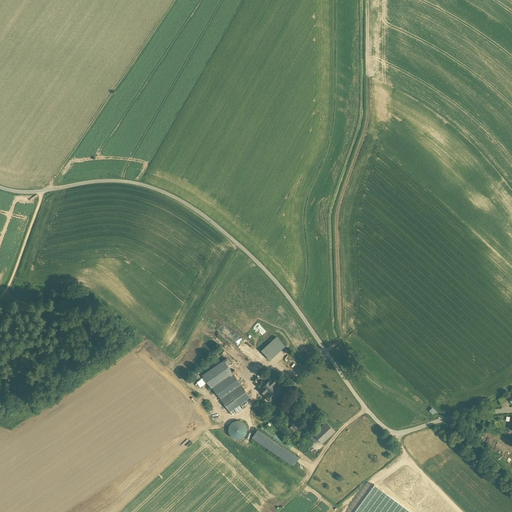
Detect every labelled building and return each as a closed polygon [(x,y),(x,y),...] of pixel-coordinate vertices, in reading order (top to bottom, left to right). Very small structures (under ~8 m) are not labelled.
[(190,347),(198,334),(194,331),(186,345),(190,347)] [(276,337),(261,351),(268,357),(270,359),(284,345),(276,337)] [(224,360),(202,375),(211,388),(212,387),(233,373),(227,365),(224,360)] [(233,373),(212,387),(218,395),(238,381),(233,373)] [(272,379),(260,389),(264,394),(276,383),(272,379)] [(238,381),(218,395),(221,399),(241,385),(238,381)] [(276,383),(264,394),(272,402),(283,391),(276,383)] [(241,385),(221,399),(230,411),(250,397),(241,385)] [(293,419),(290,422),(294,425),(292,426),(296,430),(300,426),(293,419)] [(244,437),(246,434),(247,432),(247,429),(246,426),(245,424),(243,422),(240,421),(237,421),(234,421),(232,423),(230,425),(229,428),(229,431),(229,433),(231,436),(233,438),(236,439),(239,439),(242,438),(244,437)] [(335,431),(326,422),(313,434),(318,440),(322,444),(335,431)] [(299,458),(258,430),(252,438),(293,466),(299,458)] [(318,440),(313,434),(310,437),(315,443),(318,440)] [(411,511),(374,484),(353,511),(411,511)]
